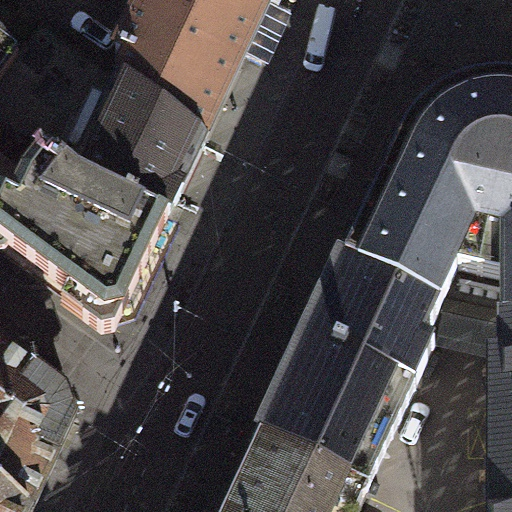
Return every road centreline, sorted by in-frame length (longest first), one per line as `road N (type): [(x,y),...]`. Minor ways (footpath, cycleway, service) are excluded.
road 1 (residential): [(174,414),(367,0)]
road 2 (residential): [(174,414),(0,290)]
